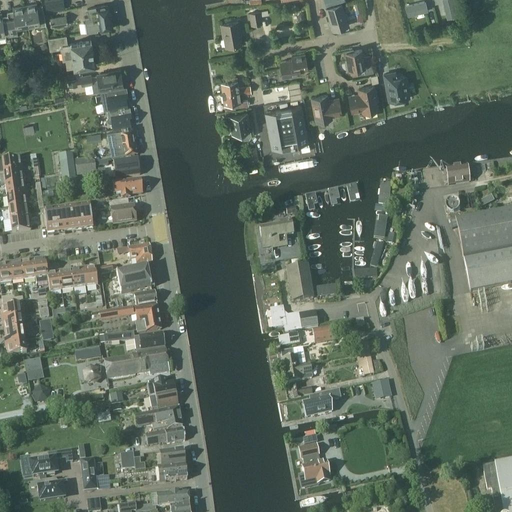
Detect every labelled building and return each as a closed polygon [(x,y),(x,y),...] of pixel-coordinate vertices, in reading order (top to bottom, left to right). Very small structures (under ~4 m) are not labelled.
[(62,0),(43,0),(46,11),(64,8),(62,0)] [(454,0),(444,0),(448,18),(458,15),(454,0)] [(426,1),(407,6),(409,15),(428,11),(426,1)] [(37,7),(36,3),(26,5),(30,25),(39,23),(39,26),(45,25),(43,12),(42,6),(37,7)] [(333,30),(348,26),(340,3),(326,8),(333,30)] [(16,27),(30,25),(26,5),(12,7),(13,11),(7,12),(12,37),(18,36),(16,27)] [(85,18),(88,32),(98,30),(97,29),(100,29),(100,30),(113,28),(109,7),(107,6),(87,9),(89,17),(85,18)] [(251,25),(262,23),(260,11),(249,13),(251,25)] [(2,13),(0,13),(0,38),(12,37),(7,12),(8,16),(2,17),(2,13)] [(67,25),(66,15),(50,18),(51,27),(67,25)] [(226,46),(241,43),(237,21),(221,24),(226,46)] [(74,66),(74,67),(95,64),(91,41),(71,44),(71,45),(68,45),(66,36),(49,39),(50,50),(61,48),(63,59),(66,59),(67,67),(74,66)] [(40,45),(43,52),(49,49),(46,43),(40,45)] [(353,49),(343,51),(344,56),(346,56),(349,70),(364,67),(365,73),(372,72),(369,55),(363,56),(361,49),(353,51),(353,49)] [(292,59),(280,62),(283,77),(301,74),(301,71),(308,70),(305,54),(291,56),(292,59)] [(82,84),(92,82),(98,81),(99,90),(123,86),(121,70),(97,74),(97,75),(91,76),(91,75),(81,76),(82,84)] [(384,74),(389,102),(409,98),(405,75),(393,78),(392,72),(384,74)] [(220,83),(222,94),(250,89),(249,85),(238,88),(236,77),(225,79),(226,82),(220,83)] [(355,97),(349,99),(351,112),(362,110),(363,113),(378,110),(374,86),(358,89),(359,94),(355,97)] [(101,92),(104,111),(107,110),(128,107),(127,107),(124,87),(107,90),(101,92)] [(251,92),(250,89),(222,94),(224,104),(225,110),(235,108),(249,105),(248,99),(243,100),(242,94),(251,92)] [(327,95),(311,98),(316,121),(331,118),(331,116),(341,114),(339,100),(332,102),(328,100),(327,95)] [(265,112),(268,130),(305,123),(301,105),(265,112)] [(129,114),(128,107),(107,110),(108,117),(106,119),(107,122),(109,123),(111,123),(113,130),(114,129),(114,130),(130,126),(128,114),(129,114)] [(246,114),(246,112),(225,116),(226,123),(230,123),(232,133),(233,133),(233,134),(238,134),(238,132),(240,132),(241,137),(244,139),(248,138),(251,135),(250,129),(249,129),(247,118),(249,118),(248,113),(246,114)] [(308,142),(305,123),(268,130),(271,148),(308,142)] [(33,124),(23,126),(25,134),(34,132),(33,124)] [(111,160),(137,155),(133,128),(107,133),(108,138),(111,160)] [(247,164),(259,162),(256,146),(245,148),(247,164)] [(76,186),(73,156),(61,158),(64,188),(76,186)] [(0,174),(4,174),(24,171),(24,168),(22,169),(21,159),(0,161),(0,174)] [(138,159),(113,162),(116,179),(117,179),(140,176),(138,159)] [(94,164),(90,160),(89,161),(75,162),(77,176),(91,175),(96,174),(94,164)] [(467,166),(446,169),(448,185),(469,182),(467,166)] [(24,173),(24,171),(4,174),(5,186),(24,183),(23,173),(24,173)] [(122,200),(130,199),(129,197),(143,195),(141,181),(113,184),(114,194),(116,194),(117,197),(121,196),(122,200)] [(381,182),(378,204),(388,205),(391,183),(381,182)] [(5,186),(7,197),(27,195),(27,192),(25,192),(24,183),(5,186)] [(346,187),(350,202),(359,200),(356,185),(346,187)] [(328,191),(331,206),(340,204),(337,189),(328,191)] [(305,196),(309,211),(318,209),(315,194),(305,196)] [(27,195),(7,197),(9,209),(27,207),(26,197),(28,197),(27,195)] [(477,203),(480,209),(494,202),(491,196),(477,203)] [(129,207),(128,200),(110,203),(113,226),(136,222),(133,206),(129,207)] [(459,208),(458,205),(456,202),(453,201),(450,201),(447,203),(445,206),(445,209),(447,212),(449,214),(452,214),(455,213),(458,211),(459,208)] [(93,229),(89,206),(66,209),(70,232),(93,229)] [(9,209),(10,221),(31,218),(30,216),(29,216),(27,207),(9,209)] [(287,216),(296,214),(295,207),(285,209),(287,216)] [(458,228),(469,286),(470,293),(511,284),(511,207),(450,220),(452,229),(458,228)] [(44,212),(44,216),(46,228),(47,236),(70,232),(66,209),(44,212)] [(377,216),(374,238),(384,239),(387,217),(377,216)] [(31,231),(29,221),(31,221),(31,218),(10,221),(12,233),(31,231)] [(285,237),(293,236),(290,220),(279,222),(280,226),(260,229),(263,249),(287,245),(285,237)] [(390,235),(388,244),(395,246),(397,237),(390,235)] [(373,242),(367,264),(377,267),(383,244),(373,242)] [(146,264),(152,263),(149,245),(128,249),(130,261),(136,260),(136,265),(146,264)] [(36,285),(48,283),(47,278),(48,278),(47,274),(45,259),(36,260),(35,258),(33,259),(36,279),(36,285)] [(30,259),(31,261),(21,262),(24,281),(36,279),(33,259),(30,259)] [(0,265),(0,284),(12,283),(9,262),(7,263),(7,264),(0,265)] [(12,262),(9,262),(12,283),(24,281),(21,262),(12,263),(12,262)] [(155,287),(150,265),(116,272),(117,276),(119,284),(121,294),(155,287)] [(287,269),(292,302),(313,299),(307,266),(287,269)] [(80,268),(80,269),(71,271),(74,290),(85,288),(83,267),(80,268)] [(85,267),(83,267),(85,288),(98,286),(95,267),(85,269),(85,267)] [(111,267),(100,269),(102,275),(113,273),(111,267)] [(376,270),(354,272),(355,280),(377,278),(376,270)] [(48,283),(50,293),(62,291),(59,271),(56,271),(57,273),(47,274),(48,278),(47,278),(48,283)] [(61,271),(59,271),(62,291),(74,290),(71,271),(61,272),(61,271)] [(334,285),(316,287),(317,297),(335,295),(334,285)] [(134,296),(136,306),(135,307),(135,310),(157,307),(156,304),(157,304),(154,293),(134,296)] [(3,305),(15,303),(14,299),(14,296),(2,298),(3,305)] [(1,318),(1,320),(22,317),(20,305),(1,308),(2,317),(1,318)] [(136,315),(137,324),(159,320),(157,307),(135,310),(135,307),(99,312),(100,320),(136,315)] [(284,315),(283,315),(282,308),(271,310),(274,328),(285,326),(286,332),(318,327),(316,312),(299,315),(300,325),(293,326),(291,316),(286,317),(286,316),(284,315)] [(58,319),(57,316),(65,314),(64,310),(52,312),(54,319),(58,319)] [(1,323),(3,322),(4,332),(23,329),(22,317),(1,320),(1,323)] [(136,334),(161,330),(159,320),(137,324),(135,324),(136,334)] [(41,332),(51,331),(49,321),(40,323),(41,332)] [(334,341),(332,328),(313,331),(315,344),(334,341)] [(4,341),(4,344),(25,341),(23,329),(4,332),(6,341),(4,341)] [(41,332),(43,342),(53,341),(51,331),(41,332)] [(298,332),(278,337),(281,347),(300,342),(298,332)] [(106,335),(100,336),(101,344),(107,343),(134,340),(133,333),(106,335)] [(163,334),(139,338),(141,352),(165,348),(163,334)] [(8,356),(27,353),(25,341),(4,344),(5,346),(6,346),(8,356)] [(75,349),(77,360),(102,357),(101,346),(75,349)] [(281,359),(283,368),(303,364),(302,360),(304,360),(302,348),(281,352),(282,359),(281,359)] [(166,351),(104,360),(108,380),(150,373),(150,376),(170,373),(166,351)] [(362,368),(364,376),(373,374),(369,354),(356,356),(358,369),(362,368)] [(27,361),(28,380),(43,379),(42,360),(27,361)] [(379,360),(373,361),(375,371),(381,370),(379,360)] [(91,383),(102,374),(94,363),(83,372),(91,383)] [(303,366),(303,364),(283,368),(286,384),(312,379),(309,365),(303,366)] [(27,385),(25,375),(17,377),(19,387),(27,385)] [(146,383),(147,389),(149,399),(156,398),(176,394),(174,382),(167,384),(166,379),(146,383)] [(386,382),(378,384),(382,400),(390,398),(386,382)] [(293,400),(312,396),(310,389),(300,390),(299,385),(291,387),(293,400)] [(40,386),(33,394),(38,403),(48,401),(50,390),(40,386)] [(308,401),(307,401),(310,417),(331,412),(329,401),(340,399),(338,391),(309,397),(309,399),(308,400),(308,401)] [(117,394),(110,395),(112,406),(114,406),(119,405),(121,404),(119,393),(117,394)] [(176,394),(156,398),(149,399),(152,410),(158,409),(165,408),(165,410),(179,407),(178,405),(176,394)] [(167,430),(182,427),(179,407),(165,410),(133,417),(135,429),(152,426),(153,432),(167,430)] [(97,415),(99,424),(111,422),(109,413),(97,415)] [(167,445),(185,442),(183,429),(145,436),(147,447),(166,444),(167,445)] [(315,436),(302,439),(304,446),(317,443),(315,436)] [(316,446),(299,449),(301,459),(303,459),(304,467),(302,467),(305,480),(305,482),(311,480),(316,479),(317,480),(317,484),(329,482),(329,480),(328,477),(329,476),(326,462),(316,464),(315,456),(318,455),(316,446)] [(184,450),(160,453),(162,468),(185,465),(184,461),(185,461),(184,450)] [(32,472),(33,477),(47,475),(47,476),(55,475),(54,473),(56,473),(54,460),(49,461),(48,454),(30,457),(31,463),(30,463),(31,472),(32,472)] [(133,454),(121,455),(122,465),(134,463),(134,460),(133,454)] [(93,459),(80,460),(82,471),(95,469),(93,459)] [(140,459),(134,460),(134,463),(135,468),(135,471),(145,470),(144,464),(141,465),(140,459)] [(511,511),(511,461),(483,467),(487,491),(491,490),(495,511),(511,511)] [(162,468),(158,468),(159,484),(187,480),(186,470),(185,470),(185,465),(162,468)] [(95,469),(82,471),(83,483),(96,481),(95,469)] [(39,497),(40,502),(64,498),(62,485),(56,486),(55,480),(55,479),(49,480),(41,482),(42,488),(37,489),(38,497),(39,497)] [(96,481),(83,483),(84,491),(97,490),(96,481)] [(157,495),(158,508),(189,504),(188,493),(157,495)] [(94,511),(100,511),(99,499),(87,501),(88,511),(94,511)] [(118,511),(135,511),(135,508),(135,503),(117,505),(118,511)]
